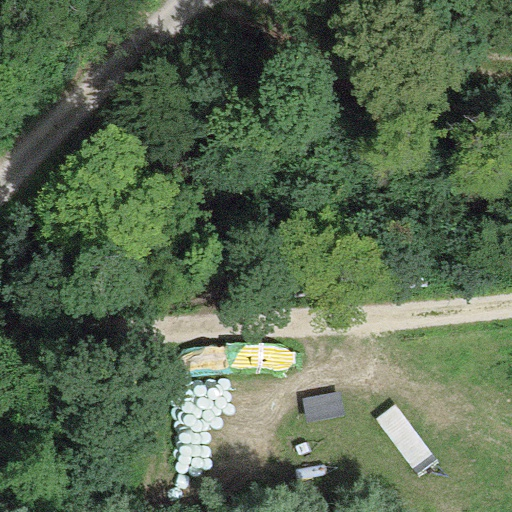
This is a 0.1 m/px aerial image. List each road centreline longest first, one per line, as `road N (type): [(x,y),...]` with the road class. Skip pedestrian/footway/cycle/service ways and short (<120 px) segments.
road 1 (track): [(0,354),(511,285)]
road 2 (track): [(242,0),(234,19),(0,209)]
road 3 (track): [(511,57),(234,19)]
